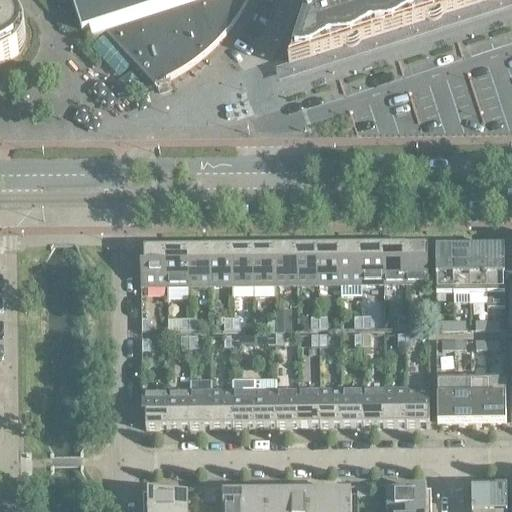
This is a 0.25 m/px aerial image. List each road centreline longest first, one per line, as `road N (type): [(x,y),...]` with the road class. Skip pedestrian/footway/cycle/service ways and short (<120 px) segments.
road 1 (residential): [(127,465),(449,458)]
road 2 (residential): [(10,201),(14,467)]
road 3 (residential): [(127,465),(120,200)]
road 4 (tertiary): [(511,165),(273,169)]
road 5 (tertiary): [(275,201),(511,196)]
road 6 (residential): [(273,169),(275,126),(256,66),(289,0)]
road 7 (tertiary): [(120,200),(275,201)]
road 8 (tertiary): [(273,169),(120,168)]
